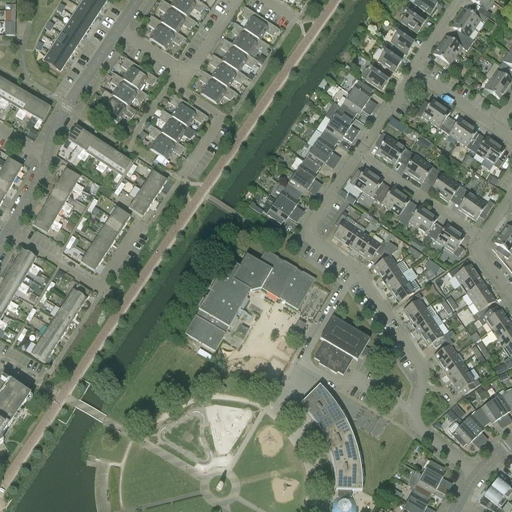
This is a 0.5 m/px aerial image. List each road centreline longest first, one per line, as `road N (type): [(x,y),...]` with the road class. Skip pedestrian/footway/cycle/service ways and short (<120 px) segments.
road 1 (residential): [(476,475),(418,426),(421,366),(359,272),(314,240),(309,227),(355,152)]
road 2 (residential): [(6,233),(99,290),(140,226)]
road 3 (residential): [(47,158),(54,127),(118,29)]
road 4 (residential): [(478,233),(355,152)]
road 5 (residential): [(179,179),(217,112),(179,87),(178,69)]
